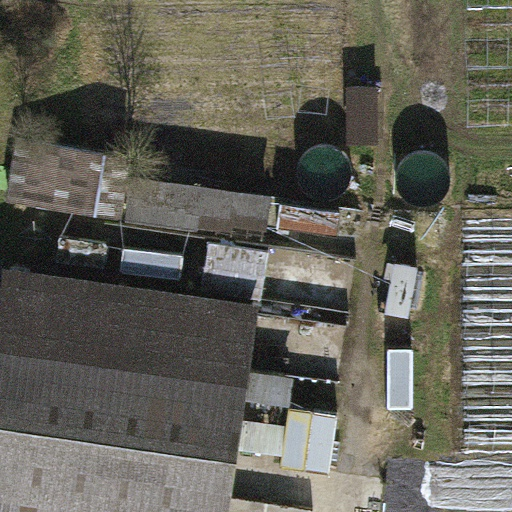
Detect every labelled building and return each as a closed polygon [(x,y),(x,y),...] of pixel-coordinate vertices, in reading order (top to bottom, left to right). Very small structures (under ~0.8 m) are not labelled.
[(511,0),(477,0),(479,121),(511,120),(511,0)] [(31,154),(26,204),(274,231),(280,181),(31,154)] [(511,216),(474,216),(474,448),(511,447),(511,216)] [(140,220),(132,274),(198,285),(207,231),(140,220)] [(271,284),(273,243),(207,240),(205,281),(271,284)] [(285,264),(280,298),(353,308),(358,275),(285,264)] [(225,511),(252,314),(6,281),(0,326),(0,511),(225,511)] [(295,454),(339,453),(338,411),(294,412),(295,454)]
